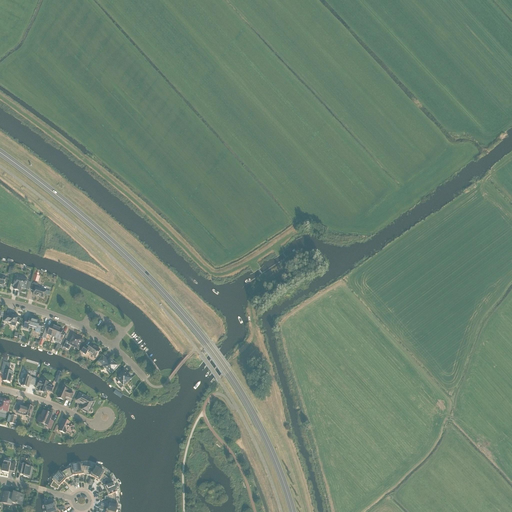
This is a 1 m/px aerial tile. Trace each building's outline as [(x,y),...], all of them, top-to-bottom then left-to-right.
[(26,289),(28,281),(22,279),(23,278),(15,276),(12,286),(14,286),(13,290),(20,291),(21,288),(26,289)] [(43,298),(46,291),(38,289),(39,286),(37,286),(38,284),(33,283),(31,290),(34,291),(33,295),(43,298)] [(16,318),(17,316),(10,314),(9,316),(5,315),(4,322),(12,324),(11,326),(16,327),(17,323),(19,323),(20,319),(16,318)] [(32,328),(35,320),(30,318),(29,321),(26,320),(25,322),(22,321),(21,327),(24,327),(23,328),(28,330),(29,327),(32,328)] [(35,320),(32,328),(36,329),(35,332),(40,333),(40,332),(42,333),(45,326),(42,325),(39,324),(40,321),(35,320)] [(53,337),(57,327),(51,325),(49,329),(46,327),(42,338),(45,339),(47,334),(53,337)] [(57,327),(53,337),(56,338),(55,342),(61,344),(64,336),(61,335),(63,330),(57,327)] [(79,338),(73,335),(69,343),(66,341),(63,347),(69,350),(71,345),(78,349),(80,343),(81,343),(83,339),(79,338)] [(97,348),(91,344),(88,348),(85,346),(81,352),(86,355),(88,352),(95,357),(100,350),(99,350),(100,349),(97,347),(97,348)] [(108,361),(103,356),(98,362),(104,366),(103,367),(111,373),(114,370),(114,371),(119,366),(114,362),(115,363),(114,363),(110,359),(108,361)] [(12,382),(12,381),(10,381),(13,372),(9,372),(10,367),(3,365),(1,373),(4,374),(3,381),(10,383),(10,381),(12,382)] [(123,386),(131,379),(124,371),(116,378),(123,386)] [(34,386),(36,379),(31,378),(24,375),(21,386),(28,388),(29,384),(34,386)] [(49,384),(42,381),(42,383),(39,382),(37,387),(40,388),(39,391),(46,394),(47,390),(48,390),(48,391),(51,392),(53,387),(49,385),(49,384)] [(71,399),(73,393),(68,391),(62,388),(58,397),(64,400),(66,396),(67,397),(71,399)] [(88,413),(94,402),(80,394),(76,401),(84,405),(82,410),(88,413)] [(6,400),(0,399),(0,410),(7,412),(9,404),(10,401),(7,400),(6,400)] [(16,412),(24,415),(24,416),(31,418),(34,408),(27,406),(26,409),(18,406),(16,412)] [(50,420),(52,415),(43,411),(41,416),(39,416),(37,422),(47,426),(46,428),(51,429),(53,422),(50,420)] [(71,433),(74,426),(70,424),(70,423),(64,420),(59,431),(65,434),(67,431),(71,433)] [(29,467),(30,463),(28,460),(21,458),(20,463),(23,464),(20,475),(23,476),(23,477),(30,478),(33,468),(29,467)] [(13,464),(11,464),(11,463),(4,462),(3,465),(2,465),(1,468),(2,468),(2,472),(8,473),(9,469),(14,470),(16,463),(13,462),(13,464)] [(72,476),(78,475),(77,465),(73,466),(71,466),(71,468),(66,470),(70,477),(72,476)] [(87,475),(88,467),(82,466),(82,465),(80,465),(77,465),(78,475),(83,474),(87,475)] [(94,478),(99,470),(96,468),(94,467),(93,469),(88,467),(87,475),(90,476),(94,478)] [(67,479),(70,477),(66,470),(61,473),(60,472),(58,473),(56,476),(63,483),(67,479)] [(101,483),(107,478),(103,474),(104,472),(102,471),(99,470),(94,478),(99,481),(101,483)] [(59,487),(63,483),(56,476),(53,478),(52,480),(53,481),(50,486),(57,490),(59,487)] [(106,491),(115,487),(114,484),(113,484),(113,482),(111,483),(107,478),(101,483),(104,486),(106,491)] [(108,499),(116,499),(115,493),(117,492),(116,490),(115,487),(106,491),(108,496),(108,499)] [(13,495),(2,492),(0,502),(11,505),(12,503),(21,505),(23,495),(15,493),(14,493),(14,494),(13,494),(13,495)] [(47,511),(56,508),(55,503),(55,499),(47,499),(47,505),(45,505),(46,507),(47,511)] [(107,508),(117,510),(118,507),(117,507),(118,505),(116,504),(116,499),(108,499),(108,502),(107,508)]
